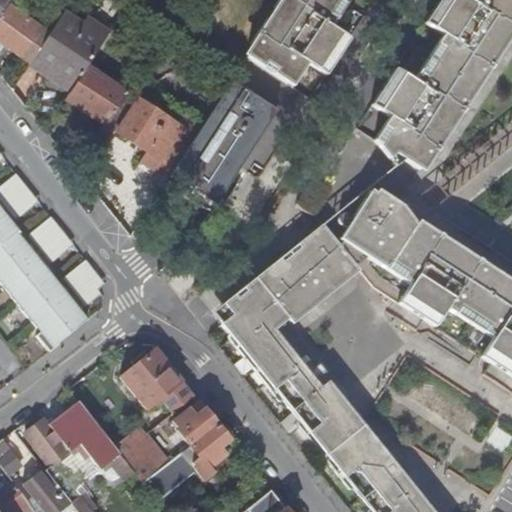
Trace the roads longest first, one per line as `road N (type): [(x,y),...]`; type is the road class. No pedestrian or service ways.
road 1 (residential): [(319,511),(184,340),(138,318)]
road 2 (residential): [(138,318),(134,293),(0,117)]
road 3 (residential): [(0,411),(138,318)]
